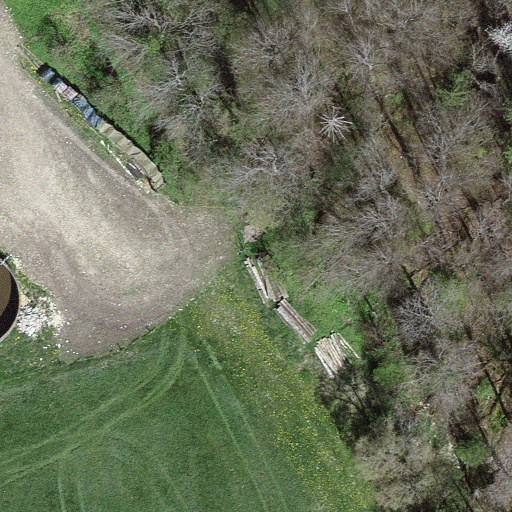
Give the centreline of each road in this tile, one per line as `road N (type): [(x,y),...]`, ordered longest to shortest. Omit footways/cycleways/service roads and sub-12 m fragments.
road 1 (track): [(105,0),(216,205),(200,233),(161,244),(94,210)]
road 2 (track): [(94,210),(50,139),(0,11)]
